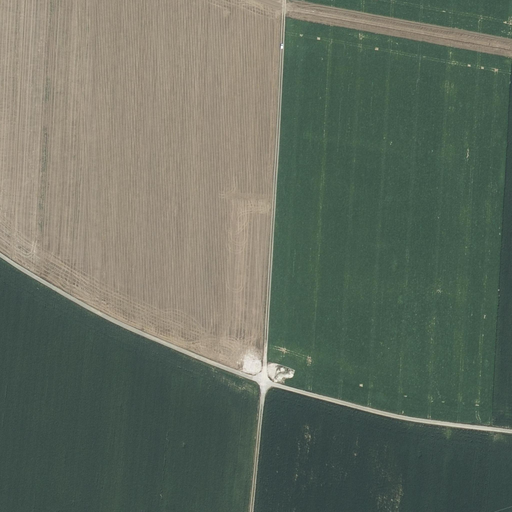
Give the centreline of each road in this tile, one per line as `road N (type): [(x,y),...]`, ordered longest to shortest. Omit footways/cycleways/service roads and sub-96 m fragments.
road 1 (track): [(511,427),(410,415),(265,379),(113,316),(0,251)]
road 2 (track): [(251,511),(285,0)]
